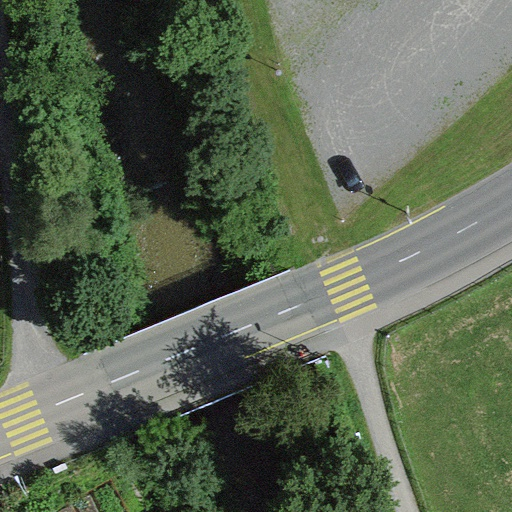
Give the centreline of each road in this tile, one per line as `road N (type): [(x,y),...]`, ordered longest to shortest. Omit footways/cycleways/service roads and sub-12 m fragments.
road 1 (tertiary): [(0,427),(346,288),(511,200)]
road 2 (track): [(49,407),(0,66)]
road 3 (track): [(407,511),(354,349),(346,288)]
